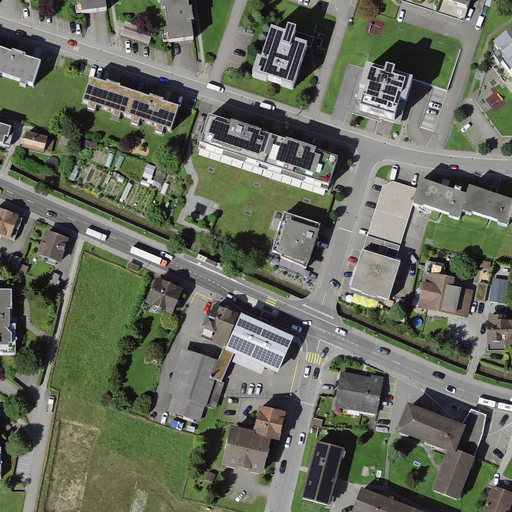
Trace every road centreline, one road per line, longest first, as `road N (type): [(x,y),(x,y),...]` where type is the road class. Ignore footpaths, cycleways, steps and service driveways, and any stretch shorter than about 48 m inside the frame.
road 1 (residential): [(0,23),(372,147)]
road 2 (primary): [(319,329),(0,187)]
road 3 (primary): [(511,404),(319,329)]
road 4 (residential): [(319,329),(372,147)]
road 5 (residential): [(279,511),(319,329)]
road 6 (residential): [(372,147),(432,162),(511,167)]
